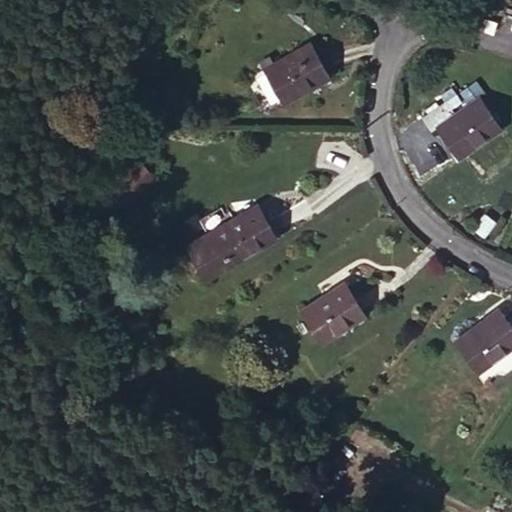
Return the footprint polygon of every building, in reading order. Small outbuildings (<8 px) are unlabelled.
[(270,60),(271,63),(289,94),(331,70),(314,37),(270,60)] [(289,94),(271,63),(254,73),(271,103),(289,94)] [(473,94),(445,116),(431,127),(455,158),(496,123),(473,94)] [(431,127),(445,116),(433,101),(412,119),(423,133),(431,127)] [(274,225),(257,194),(212,220),(230,250),(274,225)] [(315,325),(359,297),(338,263),(295,292),(315,325)] [(479,353),(505,335),(510,332),(490,303),(447,332),(468,360),(479,353)] [(511,352),(511,345),(505,335),(479,353),(488,369),(511,352)]
